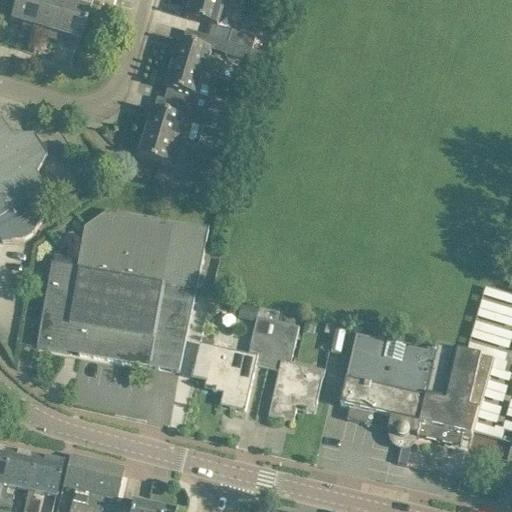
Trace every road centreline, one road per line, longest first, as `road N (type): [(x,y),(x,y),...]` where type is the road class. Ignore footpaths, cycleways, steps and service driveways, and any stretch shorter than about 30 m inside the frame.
road 1 (tertiary): [(223,471),(57,425),(0,389)]
road 2 (residential): [(0,87),(55,105),(96,107),(125,70),(148,0)]
road 3 (tertiary): [(387,511),(223,471)]
